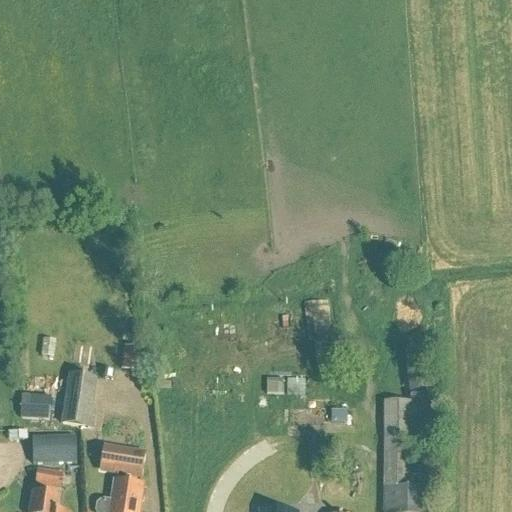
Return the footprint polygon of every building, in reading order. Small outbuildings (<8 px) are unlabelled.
[(43,342),(41,358),(53,359),(55,343),(43,342)] [(428,393),(430,393),(429,354),(403,354),(404,394),(411,394),(428,393)] [(68,377),(61,420),(60,427),(92,432),(95,414),(92,414),(96,382),(68,377)] [(411,394),(411,405),(428,405),(428,393),(411,394)] [(51,402),(22,401),(21,419),(50,420),(51,402)] [(408,468),(409,404),(384,404),(383,468),(408,468)] [(428,405),(411,405),(411,418),(428,418),(428,405)] [(26,434),(7,434),(7,443),(26,442),(26,434)] [(32,467),(76,467),(75,441),(32,441),(32,467)] [(147,457),(108,451),(105,470),(122,473),(121,483),(113,482),(109,503),(104,502),(99,504),(96,507),(94,511),(138,511),(143,487),(132,485),(133,475),(144,477),(147,457)] [(317,456),(316,472),(329,472),(330,456),(317,456)] [(292,460),(292,466),(284,466),(284,481),(305,481),(305,459),(292,460)] [(408,468),(383,468),(382,511),(428,511),(429,491),(408,490),(408,468)] [(34,489),(60,493),(63,476),(37,472),(34,489)] [(56,511),(59,500),(31,495),(28,511),(56,511)]
